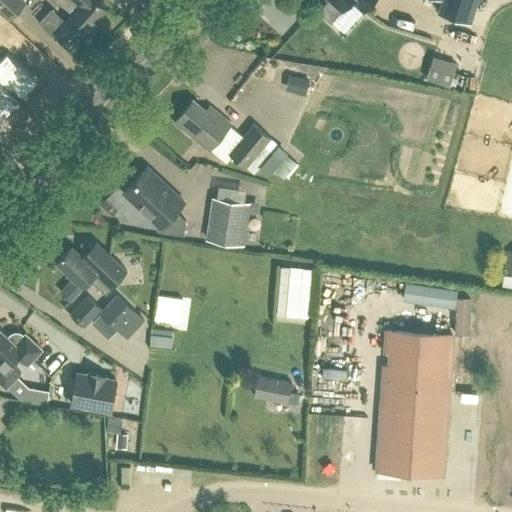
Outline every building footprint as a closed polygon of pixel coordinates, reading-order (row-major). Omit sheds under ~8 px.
[(0,0),(0,11),(9,20),(26,2),(23,0),(0,0)] [(58,0),(71,11),(87,27),(106,7),(98,0),(58,0)] [(354,0),(363,8),(369,0),(332,0),(342,9),(351,0),(354,0)] [(442,0),(439,9),(474,20),(480,0),(442,0)] [(55,33),(69,46),(87,27),(71,11),(64,19),(51,7),(38,21),(53,35),(55,33)] [(8,43),(29,63),(39,52),(18,32),(8,43)] [(8,51),(0,58),(0,81),(20,100),(39,79),(8,51)] [(454,71),(430,64),(426,78),(450,85),(454,71)] [(295,75),(291,89),(305,93),(309,79),(295,75)] [(0,81),(0,118),(2,120),(20,100),(0,81)] [(248,165),(255,172),(279,144),(253,122),(242,135),(230,125),(232,123),(209,104),(205,110),(192,99),(174,121),(209,150),(211,148),(225,160),(230,154),(246,168),(248,165)] [(177,221),(167,219),(176,209),(184,201),(147,165),(123,191),(159,225),(157,228),(158,229),(184,233),(186,219),(178,217),(177,221)] [(207,237),(242,242),(248,202),(213,197),(207,237)] [(60,290),(69,299),(90,277),(106,292),(118,280),(117,279),(126,269),(96,241),(82,255),(72,245),(56,261),(72,277),(60,290)] [(500,280),(511,282),(511,244),(506,243),(500,280)] [(283,263),(279,311),(310,314),(315,266),(283,263)] [(100,311),(127,336),(144,318),(117,293),(100,311)] [(71,313),(83,325),(101,306),(88,294),(71,313)] [(376,459),(442,464),(446,417),(453,325),(387,320),(385,342),(391,343),(390,354),(385,354),(380,417),(376,459)] [(0,380),(2,383),(17,367),(11,362),(19,354),(28,363),(42,348),(25,332),(22,335),(19,331),(15,331),(10,333),(7,336),(0,329),(0,380)] [(153,329),(151,343),(171,345),(172,331),(153,329)] [(329,373),(352,373),(352,362),(330,362),(329,373)] [(71,403),(111,410),(116,378),(106,376),(106,375),(88,371),(88,373),(77,371),(71,403)] [(288,400),(298,403),(300,392),(290,390),(292,380),(257,373),(253,394),(288,401),(288,400)] [(49,389),(29,386),(21,399),(47,403),(49,389)] [(109,416),(107,428),(119,430),(121,418),(109,416)] [(117,432),(116,447),(125,447),(126,433),(117,432)]
